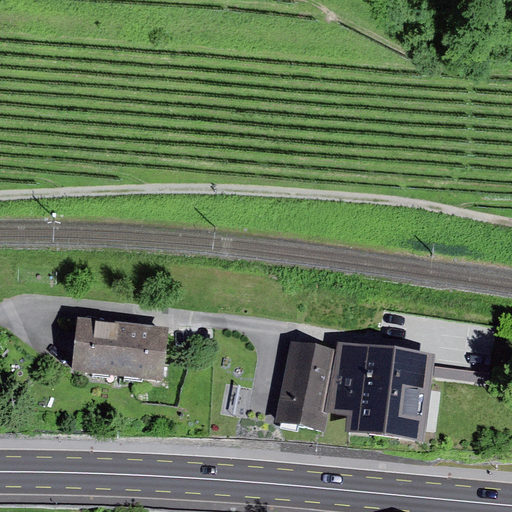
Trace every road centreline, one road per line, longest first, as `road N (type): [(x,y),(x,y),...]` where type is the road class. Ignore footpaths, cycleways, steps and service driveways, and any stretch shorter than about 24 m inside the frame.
road 1 (track): [(0,196),(262,190),(407,202),(511,223)]
road 2 (primary): [(511,505),(171,475),(0,472)]
